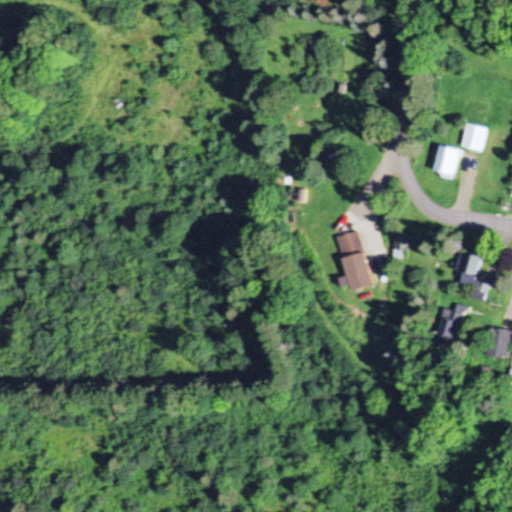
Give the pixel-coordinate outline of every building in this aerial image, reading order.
[(481,153),(487,129),(469,124),(462,149),(481,153)] [(449,182),(463,155),(445,146),(431,172),(449,182)] [(377,287),(361,233),(340,239),(352,280),(346,281),(350,295),(377,287)] [(488,301),(492,285),(477,282),(483,259),(463,254),(458,276),(464,278),(462,288),(479,292),(477,298),(488,301)] [(470,310),(461,308),(459,313),(450,310),(442,339),(460,344),(470,310)] [(511,360),(511,331),(494,331),(494,360),(511,360)]
